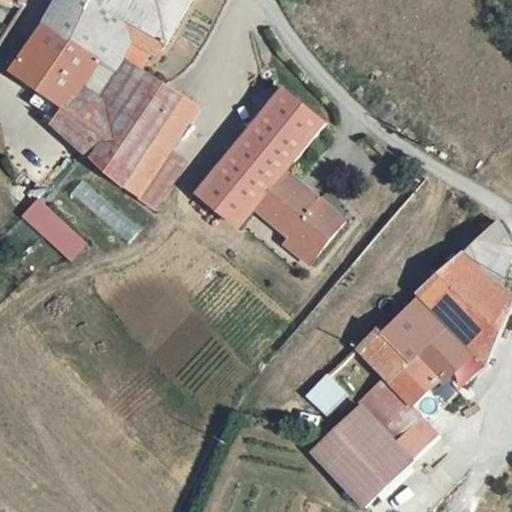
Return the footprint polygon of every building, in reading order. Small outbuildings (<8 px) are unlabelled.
[(0,0),(0,6),(16,12),(21,0),(0,0)] [(175,66),(208,0),(66,0),(46,42),(122,91),(135,68),(146,50),(175,66)] [(148,215),(185,165),(214,124),(182,101),(135,68),(122,91),(46,42),(24,84),(67,117),(56,134),(65,141),(59,146),(51,156),(78,178),(89,167),(148,215)] [(325,281),(327,283),(359,242),(299,193),(341,144),(301,107),(230,191),(269,228),(270,229),(325,281)] [(148,215),(164,228),(204,181),(185,165),(148,215)] [(269,228),(230,191),(212,213),(252,249),(269,228)] [(84,248),(37,202),(19,220),(66,266),(84,248)] [(511,353),(511,297),(511,294),(511,239),(459,286),(364,368),(394,400),(423,432),(444,412),(456,425),(483,400),(475,388),(488,375),(497,385),(511,353)] [(304,396),(325,415),(345,392),(325,374),(304,396)] [(383,511),(415,482),(441,457),(424,439),(428,436),(423,432),(394,400),(318,475),(353,511),(383,511)]
